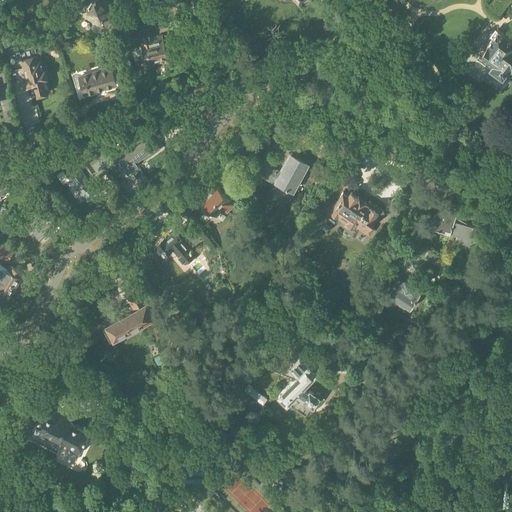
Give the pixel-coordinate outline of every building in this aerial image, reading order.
[(104,0),(97,0),(96,2),(92,3),(89,7),(90,12),(86,18),(94,23),(95,21),(98,24),(97,26),(103,30),(111,17),(106,14),(112,5),(104,0)] [(129,15),(120,9),(114,18),(123,24),(129,15)] [(145,23),(155,19),(152,11),(142,14),(145,23)] [(478,58),(480,59),(494,70),(493,74),(499,79),(502,77),(511,64),(511,37),(498,27),(488,41),(485,46),(481,45),(479,48),(481,52),(480,53),(480,54),(478,58)] [(142,45),(133,47),(138,65),(146,63),(149,62),(150,64),(151,65),(166,61),(166,60),(166,58),(168,57),(162,35),(158,36),(159,40),(150,42),(149,39),(152,38),(149,28),(138,31),(142,45)] [(47,35),(51,41),(56,37),(53,31),(47,35)] [(106,64),(119,60),(115,47),(102,50),(106,64)] [(39,54),(37,54),(36,50),(31,51),(20,53),(21,58),(20,58),(22,67),(20,68),(23,78),(26,77),(29,88),(32,87),(34,94),(37,93),(38,96),(47,94),(46,91),(49,90),(46,78),(48,78),(46,69),(44,70),(41,58),(40,58),(39,54)] [(84,94),(116,84),(111,67),(79,77),(84,94)] [(138,164),(134,158),(143,152),(145,155),(154,148),(147,137),(129,150),(126,146),(115,154),(128,172),(138,164)] [(267,149),(264,137),(257,139),(260,150),(267,149)] [(103,148),(96,153),(98,157),(105,166),(106,168),(114,163),(103,148)] [(303,172),(307,163),(291,154),(276,180),(293,190),(298,180),(299,180),(303,172)] [(105,166),(98,157),(90,163),(99,176),(107,170),(106,168),(105,166)] [(273,182),(279,171),(265,163),(259,174),(273,182)] [(90,180),(94,177),(85,164),(73,172),(72,171),(67,175),(70,179),(65,182),(80,203),(84,200),(85,201),(93,196),(92,194),(96,192),(91,184),(92,183),(90,180)] [(331,183),(331,189),(342,188),(342,183),(344,179),(348,174),(339,167),(335,171),(331,183)] [(0,203),(0,199),(3,198),(1,195),(10,190),(6,183),(0,185),(0,203)] [(227,213),(236,204),(215,185),(201,201),(217,216),(223,210),(227,213)] [(360,197),(357,195),(359,193),(354,190),(353,193),(351,191),(348,195),(344,192),(331,212),(337,215),(335,218),(346,225),(347,222),(355,227),(356,226),(370,235),(374,229),(370,226),(375,219),(377,220),(384,209),(370,200),(367,203),(359,198),(360,197)] [(439,202),(431,226),(457,235),(456,241),(470,245),(472,240),(478,242),(480,238),(482,230),(480,229),(471,226),(472,225),(456,217),(459,206),(445,202),(445,204),(439,202)] [(49,218),(44,213),(49,208),(46,205),(32,218),(35,221),(28,228),(33,233),(34,232),(41,238),(56,224),(50,216),(49,218)] [(412,215),(399,212),(397,220),(409,224),(412,215)] [(192,247),(185,238),(187,236),(190,239),(196,234),(185,222),(175,231),(175,230),(165,238),(164,237),(154,245),(164,257),(173,250),(184,264),(196,255),(190,248),(192,247)] [(0,255),(8,261),(14,252),(0,243),(0,255)] [(395,243),(388,254),(393,258),(397,252),(403,256),(407,251),(395,243)] [(21,279),(20,278),(23,274),(10,266),(7,270),(0,265),(0,289),(11,296),(21,279)] [(396,299),(411,308),(421,293),(416,289),(417,288),(416,287),(417,287),(404,279),(403,280),(399,278),(398,278),(388,293),(388,294),(386,296),(387,297),(386,297),(395,302),(396,299)] [(147,304),(146,304),(139,293),(130,298),(136,310),(105,326),(113,341),(155,319),(147,304)] [(312,350),(298,344),(294,348),(304,358),(312,350)] [(306,417),(313,406),(319,397),(310,390),(308,392),(303,388),(316,374),(299,357),(290,367),(298,375),(278,395),(287,404),(306,417)] [(267,399),(254,389),(248,385),(245,390),(263,403),(267,399)] [(35,430),(31,439),(54,450),(60,437),(66,440),(73,450),(78,453),(88,431),(81,428),(74,425),(69,416),(68,416),(67,414),(64,415),(60,413),(54,418),(43,413),(35,430)]
